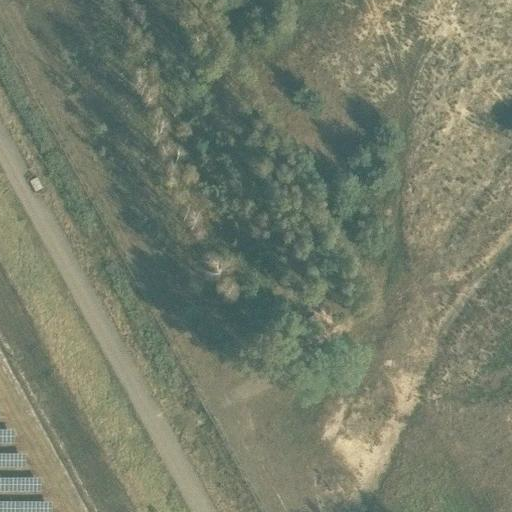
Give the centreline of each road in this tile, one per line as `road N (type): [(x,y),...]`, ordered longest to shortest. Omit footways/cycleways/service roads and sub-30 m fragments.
road 1 (track): [(0,148),(202,511)]
road 2 (track): [(408,398),(459,302),(511,232)]
